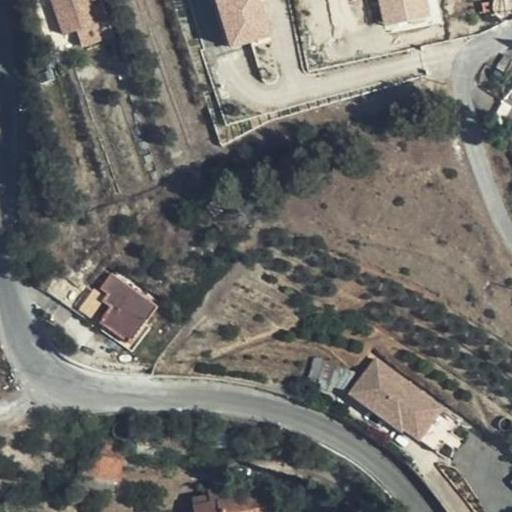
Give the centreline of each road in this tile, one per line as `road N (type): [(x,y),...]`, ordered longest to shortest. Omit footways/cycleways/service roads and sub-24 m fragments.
road 1 (tertiary): [(426,511),(365,452),(324,427),(247,401),(85,389),(43,367),(21,322),(5,250),(0,44)]
road 2 (residential): [(511,241),(460,114),(466,70),(511,29)]
